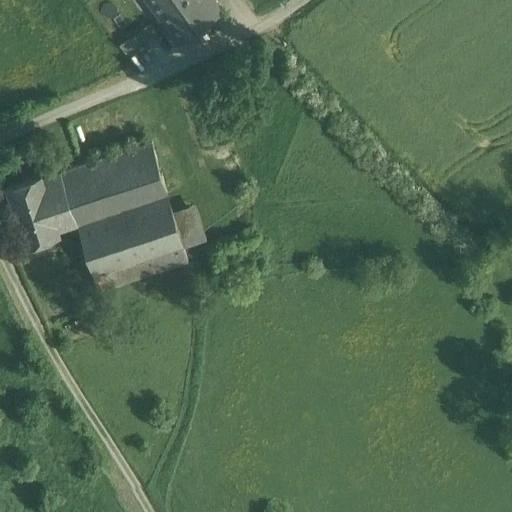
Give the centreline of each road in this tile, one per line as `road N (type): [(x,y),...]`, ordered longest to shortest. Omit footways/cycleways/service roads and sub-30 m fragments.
road 1 (unclassified): [(0,137),(298,0)]
road 2 (unclassified): [(0,242),(41,331),(147,511)]
